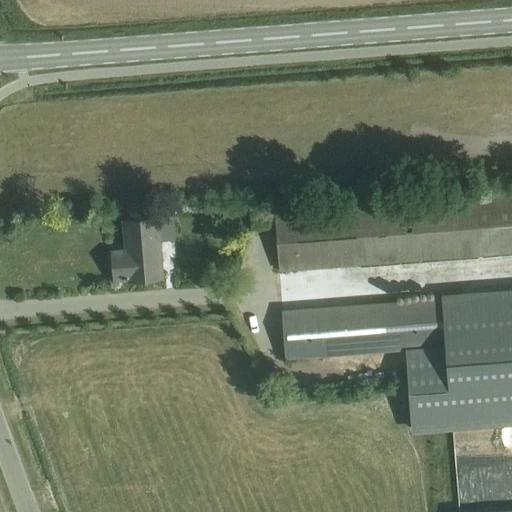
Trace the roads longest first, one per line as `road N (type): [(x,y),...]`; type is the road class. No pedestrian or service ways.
road 1 (unknown): [(0,321),(511,262)]
road 2 (tertiary): [(137,31),(310,36),(511,22)]
road 3 (tertiary): [(137,31),(69,12),(0,6)]
road 4 (tertiary): [(0,36),(71,41),(137,31)]
